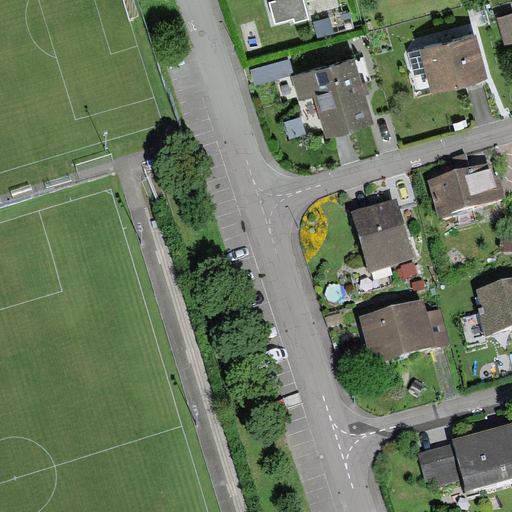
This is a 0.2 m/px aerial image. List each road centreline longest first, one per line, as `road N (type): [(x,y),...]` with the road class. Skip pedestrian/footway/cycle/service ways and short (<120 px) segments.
road 1 (residential): [(258,206),(511,136)]
road 2 (residential): [(337,443),(258,206)]
road 3 (residential): [(258,206),(187,0)]
road 4 (residential): [(337,443),(511,397)]
